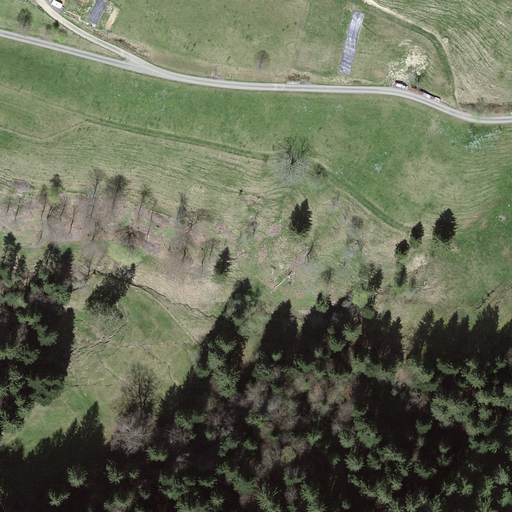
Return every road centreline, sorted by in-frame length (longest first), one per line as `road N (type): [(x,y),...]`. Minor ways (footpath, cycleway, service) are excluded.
road 1 (track): [(511,118),(475,116),(401,91),(217,83),(154,70)]
road 2 (track): [(154,70),(0,32)]
road 3 (track): [(44,0),(154,70)]
